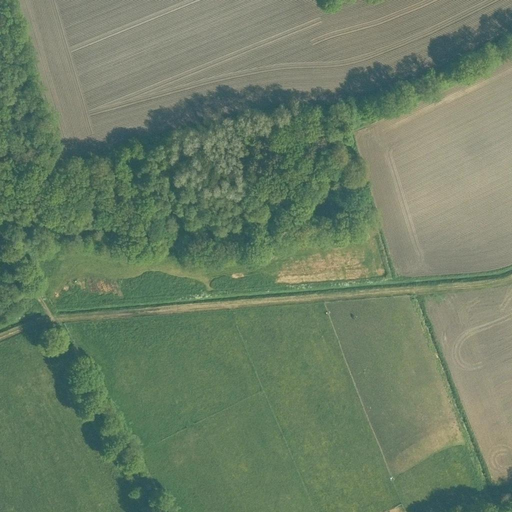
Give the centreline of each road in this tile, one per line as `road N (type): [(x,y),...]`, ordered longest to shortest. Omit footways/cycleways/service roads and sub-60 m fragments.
road 1 (track): [(511,49),(350,126),(283,195),(254,209),(179,214),(0,201)]
road 2 (track): [(0,228),(153,511)]
